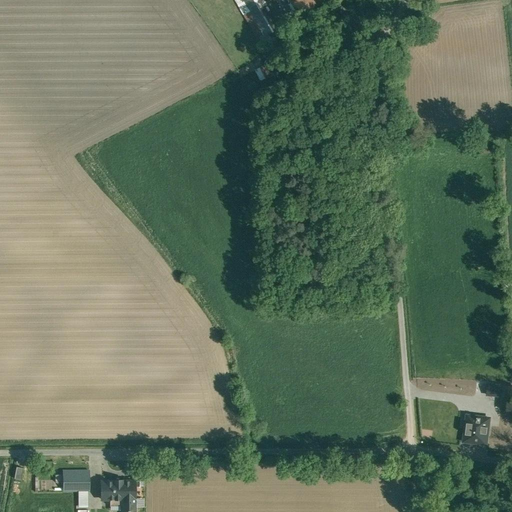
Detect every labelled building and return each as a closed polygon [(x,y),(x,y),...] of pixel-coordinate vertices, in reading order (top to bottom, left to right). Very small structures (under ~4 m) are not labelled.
[(275,30),(256,0),(245,0),(266,36),(275,30)] [(293,0),(292,1),(303,16),(318,4),(314,0),(293,0)] [(343,18),(328,2),(318,12),(333,27),(343,18)] [(273,79),(266,64),(257,69),(263,83),(273,79)] [(500,396),(500,410),(511,410),(511,383),(487,382),(486,395),(500,396)] [(467,415),(463,440),(485,443),(489,418),(467,415)] [(13,478),(20,479),(23,467),(16,466),(13,478)] [(88,471),(63,471),(64,491),(89,491),(88,471)] [(134,481),(101,481),(102,499),(122,499),(122,511),(135,511),(134,481)]
